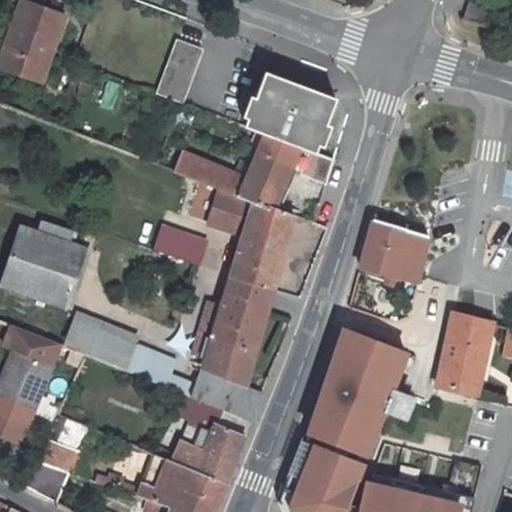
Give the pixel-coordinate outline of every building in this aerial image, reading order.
[(24,0),(22,0),(0,64),(0,66),(37,79),(50,39),(56,41),(65,15),(24,0)] [(469,2),(463,20),(487,28),(494,10),(469,2)] [(50,39),(37,79),(42,81),(56,41),(50,39)] [(177,39),(156,92),(182,101),(202,49),(177,39)] [(267,70),(245,125),(264,133),(316,151),(337,97),(267,70)] [(104,79),(99,107),(114,110),(120,82),(104,79)] [(250,166),(243,183),(238,194),(275,208),(291,171),(326,184),(334,159),(316,151),(264,133),(250,166)] [(182,154),(175,170),(199,179),(206,163),(182,154)] [(239,162),(234,173),(232,178),(243,183),(250,166),(239,162)] [(206,163),(199,179),(220,187),(238,194),(243,183),(232,178),(234,173),(206,163)] [(245,232),(231,276),(273,288),(294,215),(275,208),(238,194),(220,187),(210,221),(245,232)] [(373,219),(360,267),(397,277),(399,269),(419,275),(429,235),(373,219)] [(44,221),(40,230),(68,240),(72,230),(44,221)] [(23,224),(2,285),(65,308),(85,247),(68,240),(40,230),(23,224)] [(162,226),(154,250),(188,261),(197,237),(162,226)] [(399,269),(397,277),(418,283),(419,275),(399,269)] [(231,276),(225,297),(267,309),(273,288),(231,276)] [(173,365),(164,384),(183,392),(197,398),(252,419),(262,393),(244,386),(267,309),(225,297),(222,307),(208,303),(193,353),(207,357),(203,369),(200,368),(198,375),(173,365)] [(454,311),(443,363),(438,384),(477,393),(493,322),(454,311)] [(87,352),(86,354),(123,368),(132,344),(135,336),(77,312),(65,343),(74,347),(87,352)] [(0,393),(0,430),(20,439),(50,363),(50,362),(58,341),(12,323),(4,344),(12,347),(4,366),(6,367),(13,370),(3,395),(0,393)] [(406,350),(343,326),(308,431),(364,453),(406,350)] [(511,354),(511,328),(509,327),(503,353),(511,354)] [(132,344),(123,368),(164,384),(173,365),(174,360),(132,344)] [(74,347),(68,362),(80,366),(86,354),(87,352),(74,347)] [(13,370),(6,367),(0,382),(0,393),(3,395),(13,370)] [(183,392),(175,410),(189,416),(197,398),(183,392)] [(403,408),(406,399),(396,395),(392,404),(403,408)] [(153,447),(151,453),(154,454),(225,483),(252,419),(197,398),(189,416),(192,417),(184,437),(196,443),(194,447),(179,441),(173,455),(153,447)] [(59,414),(38,460),(66,471),(72,473),(91,428),(59,414)] [(357,460),(305,440),(280,505),(282,511),(470,511),(475,495),(448,489),(445,498),(440,497),(421,493),(423,483),(391,475),(389,485),(368,480),(358,503),(348,500),(361,467),(357,460)] [(154,454),(146,473),(217,503),(225,483),(154,454)] [(38,460),(26,488),(52,501),(66,471),(38,460)] [(96,474),(93,481),(147,500),(169,507),(167,511),(213,511),(217,503),(146,473),(139,490),(96,474)] [(440,497),(445,498),(448,489),(449,483),(444,481),(440,497)] [(147,500),(143,511),(145,511),(167,511),(169,507),(147,500)]
